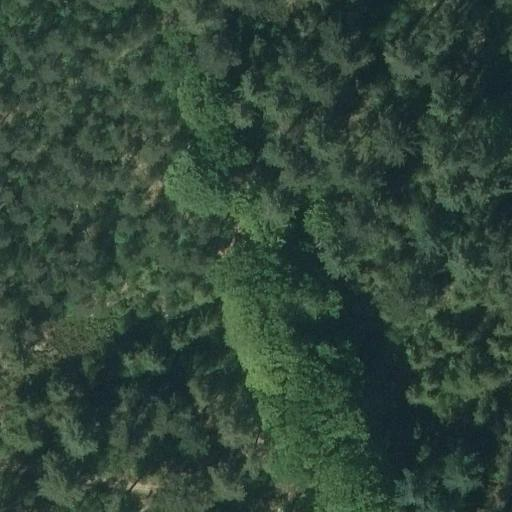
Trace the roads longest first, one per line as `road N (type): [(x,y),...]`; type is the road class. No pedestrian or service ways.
road 1 (track): [(162,0),(355,511)]
road 2 (track): [(0,465),(273,511)]
